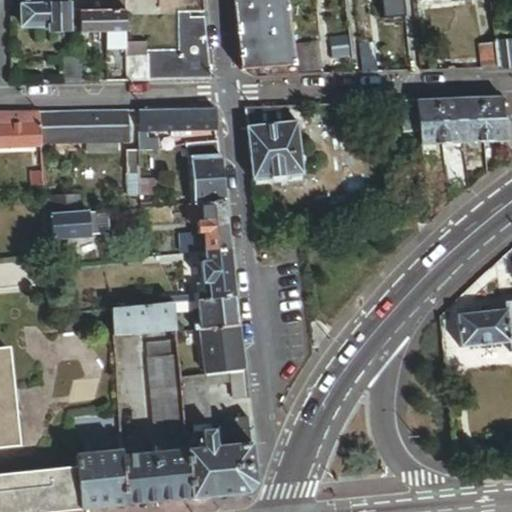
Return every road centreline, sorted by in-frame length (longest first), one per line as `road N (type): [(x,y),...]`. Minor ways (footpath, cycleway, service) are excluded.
road 1 (residential): [(228,94),(269,446),(295,476)]
road 2 (residential): [(228,94),(511,80)]
road 3 (residential): [(0,98),(228,94)]
road 4 (tertiary): [(448,511),(393,451),(383,419),(382,365),(394,309)]
road 5 (tertiary): [(394,309),(347,371),(295,476)]
road 6 (tertiary): [(511,207),(394,309)]
